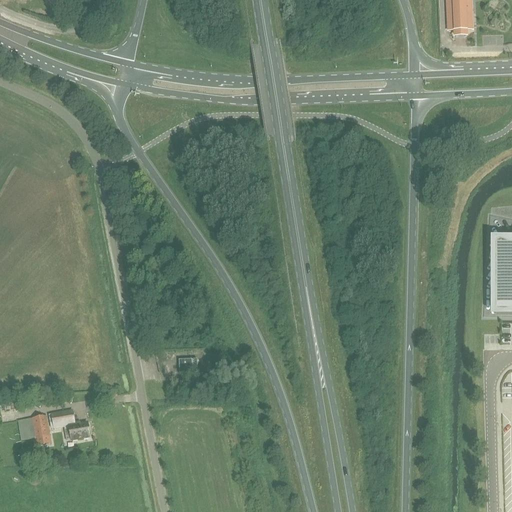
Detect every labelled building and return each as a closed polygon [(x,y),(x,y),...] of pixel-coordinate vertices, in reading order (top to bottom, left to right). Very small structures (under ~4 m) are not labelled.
[(445,0),(447,32),(474,31),(472,0),(445,0)] [(511,6),(498,7),(500,34),(511,33),(511,6)] [(511,246),(495,246),(496,312),(511,312),(511,246)] [(179,374),(198,373),(197,360),(179,361),(179,374)] [(87,425),(76,427),(75,424),(73,424),(72,419),(73,419),(72,412),(52,415),(54,428),(64,427),(66,442),(71,441),(90,438),(87,425)] [(36,439),(50,437),(46,416),(32,419),(36,439)]
